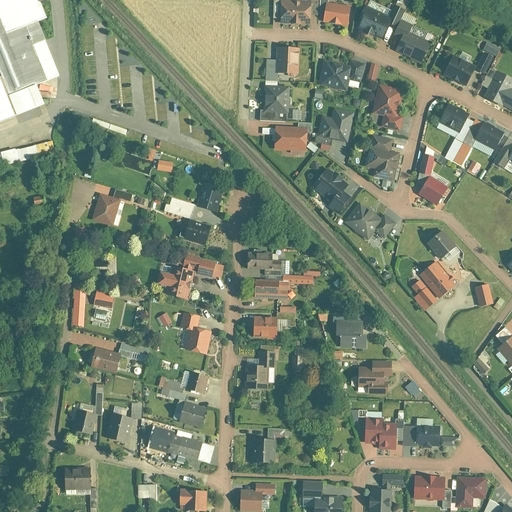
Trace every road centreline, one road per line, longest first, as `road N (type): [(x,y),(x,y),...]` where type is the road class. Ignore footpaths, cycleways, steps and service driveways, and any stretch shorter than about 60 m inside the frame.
road 1 (residential): [(225,480),(53,445),(71,234)]
road 2 (residential): [(225,480),(241,195)]
road 3 (residential): [(430,86),(332,36),(249,28)]
road 4 (residential): [(361,511),(362,478),(379,458),(453,460),(478,442)]
road 5 (residential): [(511,278),(451,216),(407,208)]
road 6 (residential): [(407,208),(402,193),(430,86)]
